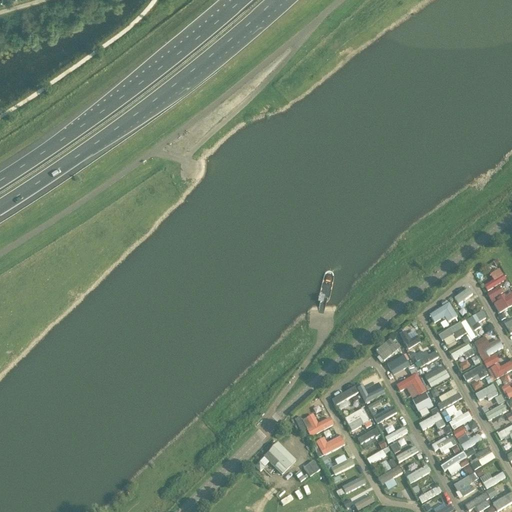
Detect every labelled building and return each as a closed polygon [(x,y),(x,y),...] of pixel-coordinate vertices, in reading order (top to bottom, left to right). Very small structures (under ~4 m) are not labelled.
[(485,292),(504,280),(497,268),(488,274),(491,279),(481,285),(485,292)] [(456,304),(472,294),(467,286),(451,296),(456,304)] [(496,313),(511,304),(511,290),(503,295),(498,286),(485,292),(496,313)] [(480,326),(477,322),(485,318),(481,310),(463,320),(470,332),(480,326)] [(437,321),(440,328),(446,326),(443,318),(437,321)] [(458,321),(437,334),(445,346),(466,333),(458,321)] [(407,349),(419,342),(412,330),(406,334),(403,330),(397,334),(407,349)] [(494,352),(502,349),(497,338),(487,343),(483,336),(472,341),(484,368),(498,361),(494,352)] [(372,349),(382,361),(397,349),(387,337),(372,349)] [(468,344),(449,354),(452,360),(462,354),(465,358),(473,354),(468,344)] [(414,356),(420,367),(436,357),(433,351),(425,356),(422,351),(414,356)] [(402,354),(385,364),(391,375),(408,365),(402,354)] [(466,360),(458,363),(461,370),(469,367),(466,360)] [(487,369),(493,380),(511,368),(511,366),(509,360),(498,366),(496,363),(487,369)] [(482,386),(491,381),(480,364),(461,375),(464,381),(475,375),(482,386)] [(399,379),(411,371),(408,366),(396,373),(399,379)] [(428,388),(447,378),(441,366),(422,375),(428,388)] [(398,391),(404,388),(410,399),(424,391),(415,373),(394,384),(398,391)] [(477,380),(469,384),(473,391),(481,387),(477,380)] [(507,383),(500,387),(507,399),(511,396),(511,386),(509,388),(507,383)] [(383,394),(380,387),(366,393),(362,384),(356,387),(362,403),(383,394)] [(485,395),(488,400),(497,395),(492,385),(472,395),(475,400),(485,395)] [(352,386),(331,398),(338,411),(349,405),(345,398),(356,392),(352,386)] [(438,410),(460,399),(457,393),(454,394),(451,389),(436,397),(439,403),(435,405),(438,410)] [(426,414),(425,409),(430,407),(425,393),(410,400),(418,417),(426,414)] [(478,405),(487,401),(485,396),(476,400),(478,405)] [(483,413),(486,421),(507,411),(503,403),(483,413)] [(391,405),(371,417),(375,424),(395,413),(391,405)] [(360,408),(343,418),(347,425),(358,419),(364,429),(370,425),(360,408)] [(470,420),(466,411),(461,414),(459,410),(451,414),(453,419),(446,422),(450,430),(470,420)] [(296,421),(300,430),(304,428),(309,437),(332,425),(327,417),(317,423),(312,413),(296,421)] [(435,429),(443,425),(437,413),(416,424),(420,431),(433,424),(435,429)] [(511,443),(511,442),(511,424),(495,433),(499,440),(508,435),(511,443)] [(386,443),(406,432),(402,426),(383,437),(386,443)] [(451,431),(458,444),(467,440),(461,426),(451,431)] [(383,436),(390,432),(386,427),(380,430),(383,436)] [(357,442),(377,435),(375,429),(355,436),(357,442)] [(438,449),(440,453),(454,444),(448,434),(430,445),(433,451),(438,449)] [(476,434),(459,445),(462,451),(480,440),(476,434)] [(339,435),(325,442),(323,437),(314,441),(321,455),(343,445),(339,435)] [(281,475),(295,459),(275,441),(253,465),(259,470),(267,462),(281,475)] [(387,449),(393,454),(398,448),(392,443),(387,449)] [(413,445),(394,457),(398,463),(417,451),(413,445)] [(487,447),(473,455),(476,459),(490,451),(487,447)] [(380,449),(364,459),(368,465),(384,455),(380,449)] [(438,465),(441,471),(464,458),(461,452),(438,465)] [(477,460),(480,466),(494,458),(491,452),(477,460)] [(332,476),(353,466),(349,457),(328,467),(332,476)] [(459,468),(467,465),(465,459),(456,462),(459,468)] [(384,460),(379,464),(386,472),(390,468),(384,460)] [(302,467),(308,477),(318,470),(312,461),(302,467)] [(469,465),(472,470),(479,467),(476,461),(469,465)] [(448,475),(459,469),(455,463),(445,469),(448,475)] [(425,465),(404,476),(408,484),(429,473),(425,465)] [(489,478),(486,473),(478,478),(484,489),(504,478),(501,472),(489,478)] [(474,473),(468,475),(470,481),(476,480),(474,473)] [(321,475),(316,477),(320,488),(325,486),(321,475)] [(360,477),(334,490),(337,497),(364,484),(360,477)] [(392,477),(381,482),(385,490),(396,485),(392,477)] [(468,477),(451,483),(454,490),(471,484),(468,477)] [(421,493),(433,488),(431,483),(419,488),(421,493)] [(436,486),(416,498),(420,503),(439,492),(436,486)] [(490,498),(496,495),(492,488),(486,491),(490,498)] [(367,492),(357,496),(359,501),(352,504),(355,511),(372,503),(367,492)] [(511,493),(511,492),(490,502),(494,511),(511,502),(511,493)] [(345,509),(351,504),(348,499),(342,503),(345,509)] [(485,501),(472,507),(474,511),(478,511),(488,507),(485,501)] [(324,502),(309,506),(310,511),(325,507),(324,502)] [(448,511),(452,510),(448,504),(444,507),(441,502),(428,510),(429,511),(448,511)]
